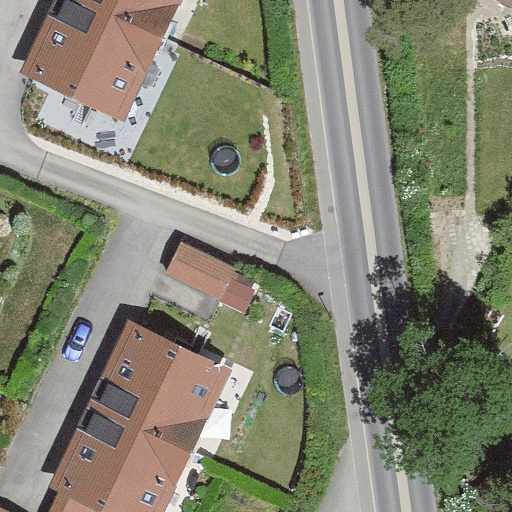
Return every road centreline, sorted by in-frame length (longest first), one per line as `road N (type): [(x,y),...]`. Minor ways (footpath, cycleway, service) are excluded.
road 1 (residential): [(380,297),(0,148)]
road 2 (secondary): [(380,297),(341,0)]
road 3 (secondary): [(399,511),(380,297)]
